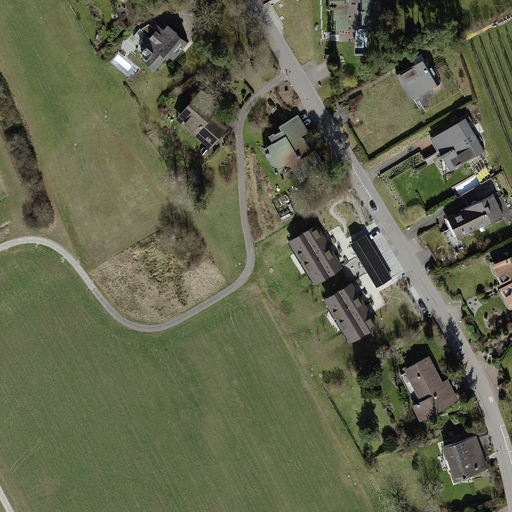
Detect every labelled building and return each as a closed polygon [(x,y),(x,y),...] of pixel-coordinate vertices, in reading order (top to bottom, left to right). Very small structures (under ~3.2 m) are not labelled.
[(334,19),(334,29),(348,29),(348,1),(361,1),(361,23),(381,24),(381,0),(327,0),(327,8),(332,8),(332,19),(334,19)] [(140,59),(155,71),(168,56),(174,61),(189,44),(167,25),(163,31),(156,25),(140,43),(144,47),(140,51),(140,55),(142,57),(140,59)] [(398,79),(415,107),(430,98),(426,91),(440,83),(426,62),(398,79)] [(173,119),(208,149),(228,127),(214,115),(222,106),(200,87),(173,119)] [(299,184),(326,168),(315,150),(311,152),(302,138),(309,133),(298,115),(277,127),(278,130),(267,136),(271,144),(261,149),(277,176),(290,168),(299,184)] [(429,138),(449,174),(485,152),(466,117),(429,138)] [(444,219),(453,240),(503,217),(493,196),(444,219)] [(317,223),(289,239),(316,283),(343,267),(317,223)] [(366,233),(351,242),(377,285),(392,276),(366,233)] [(487,267),(497,288),(511,280),(511,255),(510,256),(508,251),(500,255),(503,259),(487,267)] [(345,265),(353,279),(366,272),(358,258),(345,265)] [(350,280),(323,297),(349,341),(377,325),(350,280)] [(511,280),(497,288),(507,307),(511,304),(511,280)] [(398,371),(417,414),(452,398),(433,356),(398,371)] [(440,447),(453,482),(486,470),(473,435),(440,447)]
